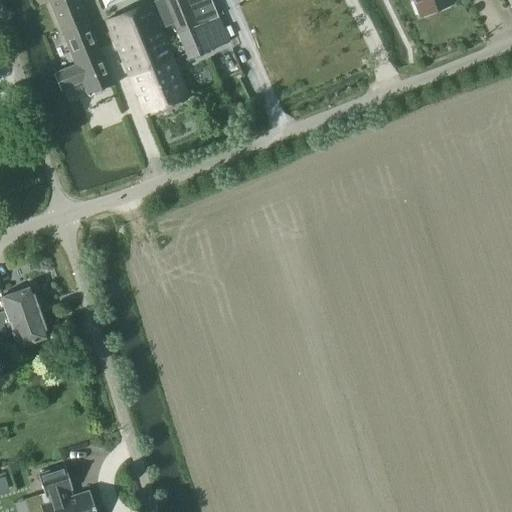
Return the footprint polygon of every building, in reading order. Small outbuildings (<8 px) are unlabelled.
[(48,0),(56,18),(75,65),(54,73),(61,90),(82,81),(88,96),(113,85),(77,0),(48,0)] [(202,36),(221,28),(209,0),(163,0),(164,2),(151,8),(149,2),(105,20),(146,116),(188,98),(159,28),(172,21),(187,59),(208,51),(202,36)] [(413,0),(420,15),(451,3),(449,0),(413,0)] [(0,324),(39,311),(31,287),(0,297),(5,311),(0,312),(0,324)] [(18,347),(48,336),(39,311),(0,324),(0,337),(13,333),(18,347)] [(0,387),(20,382),(16,367),(0,371),(0,387)] [(40,511),(94,511),(88,491),(69,497),(67,490),(71,489),(64,466),(37,475),(44,497),(46,497),(49,504),(39,507),(40,511)]
